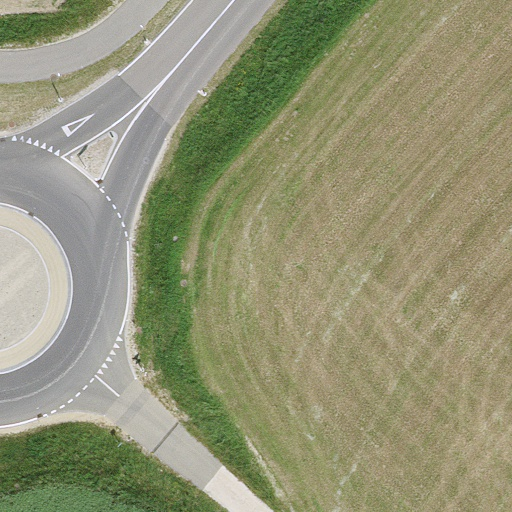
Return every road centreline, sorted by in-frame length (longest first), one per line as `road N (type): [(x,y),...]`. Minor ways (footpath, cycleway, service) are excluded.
road 1 (tertiary): [(0,404),(44,390),(78,360),(94,330),(97,262),(61,204)]
road 2 (track): [(78,360),(252,511)]
road 3 (tertiary): [(151,98),(61,204)]
road 4 (tertiary): [(151,98),(235,0)]
